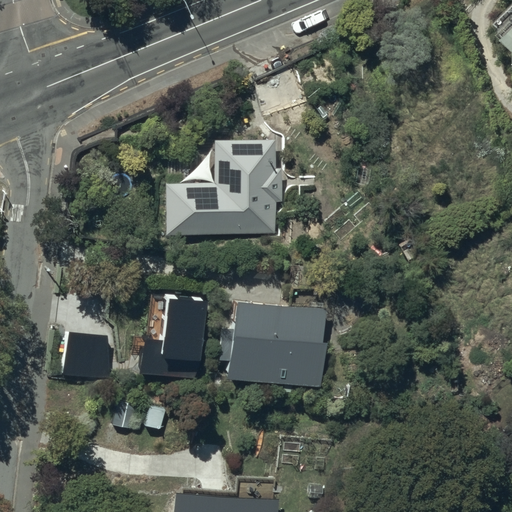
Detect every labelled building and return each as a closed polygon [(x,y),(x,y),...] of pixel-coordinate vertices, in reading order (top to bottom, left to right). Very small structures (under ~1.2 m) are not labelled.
[(511,11),(493,28),(511,45),(511,62),(511,61),(511,11)] [(209,176),(160,176),(160,230),(274,230),(273,132),(209,132),(209,176)] [(218,366),(312,378),(322,297),(228,285),(218,366)] [(202,296),(151,294),(146,378),(196,382),(202,296)] [(166,476),(161,511),(270,511),(274,489),(166,476)]
